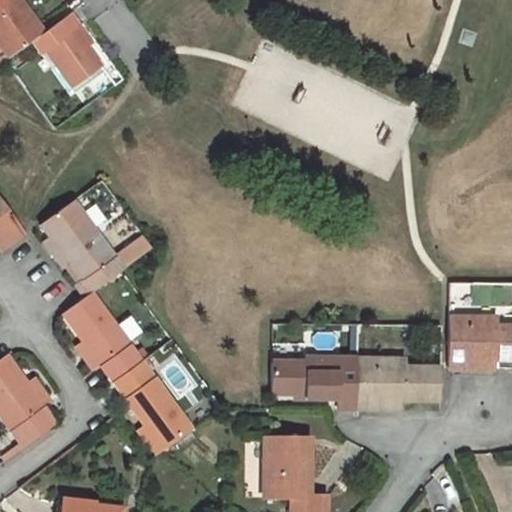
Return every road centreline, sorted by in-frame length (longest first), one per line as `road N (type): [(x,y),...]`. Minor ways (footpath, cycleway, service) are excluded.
road 1 (residential): [(0,480),(93,411),(28,319)]
road 2 (residential): [(379,511),(424,450),(483,411)]
